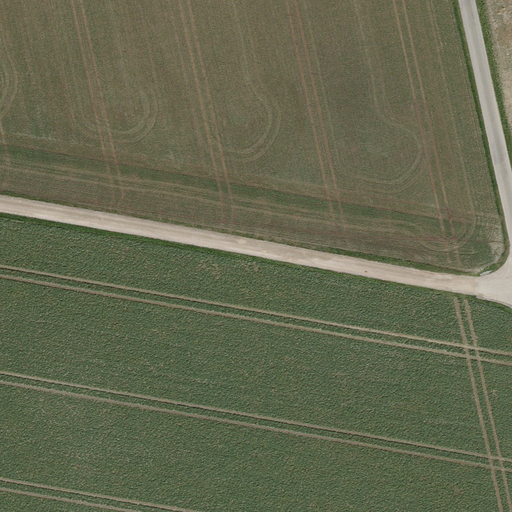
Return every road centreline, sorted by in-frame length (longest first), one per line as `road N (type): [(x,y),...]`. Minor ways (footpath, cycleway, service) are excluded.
road 1 (track): [(511,298),(0,206)]
road 2 (track): [(458,0),(511,245)]
